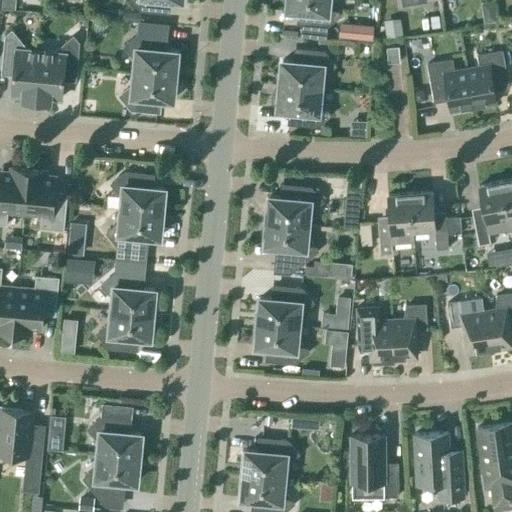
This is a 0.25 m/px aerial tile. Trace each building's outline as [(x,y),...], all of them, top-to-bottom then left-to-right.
[(132,0),(140,9),(168,11),(168,0),(178,0),(181,0),(180,0),(132,0)] [(287,0),(287,9),(298,10),(297,23),(303,23),(301,36),(324,38),(325,25),(339,14),(328,1),(327,0),(287,0)] [(142,34),(170,35),(171,15),(143,14),(142,34)] [(95,31),(124,32),(124,16),(95,16),(95,31)] [(469,33),(485,30),(484,17),(467,20),(469,33)] [(373,25),(340,22),(338,37),(372,40),(373,25)] [(36,100),(40,50),(28,49),(11,29),(4,35),(1,68),(14,70),(11,93),(25,94),(24,99),(36,100)] [(134,71),(177,75),(178,67),(175,67),(176,51),(164,49),(165,37),(137,34),(124,46),(135,59),(134,71)] [(40,50),(36,100),(47,101),(48,97),(61,98),(63,74),(76,75),(79,42),(73,35),(53,51),(40,50)] [(387,62),(399,61),(398,45),(386,46),(387,62)] [(276,84),(320,88),(321,75),(334,64),(323,51),(295,48),(294,61),(282,60),(280,76),(277,75),(276,84)] [(466,69),(473,107),(486,105),(487,103),(495,101),(492,85),(507,82),(501,50),(477,55),(479,66),(466,69)] [(473,107),(466,69),(453,71),(451,59),(427,63),(433,96),(447,93),(450,109),(458,108),(460,109),(473,107)] [(176,84),(177,75),(134,71),(133,84),(119,95),(130,108),(158,111),(159,99),(171,100),(173,83),(176,84)] [(318,100),(320,88),(276,84),(275,92),(279,92),(277,109),(289,110),(288,122),(316,125),(329,114),(318,100)] [(422,90),(413,91),(414,101),(424,100),(422,90)] [(24,213),(28,169),(10,167),(10,171),(1,170),(0,179),(0,223),(6,224),(7,211),(24,213)] [(28,169),(24,213),(41,215),(40,228),(63,230),(66,203),(52,202),(55,176),(46,175),(47,171),(28,169)] [(121,208),(164,213),(165,204),(162,204),(163,188),(151,186),(152,174),(124,172),(111,183),(122,196),(121,208)] [(511,178),(500,181),(508,219),(509,229),(511,228),(511,178)] [(482,206),(471,209),(476,232),(478,244),(490,242),(488,233),(509,229),(508,219),(500,181),(487,183),(487,184),(478,185),(482,206)] [(267,220),(307,224),(308,212),(322,201),(310,187),(282,184),(281,197),(269,196),(267,220)] [(423,191),(409,192),(412,231),(434,229),(436,249),(448,248),(447,233),(461,232),(459,215),(445,216),(434,217),(432,191),(423,192),(423,191)] [(389,221),(378,222),(380,253),(392,252),(391,243),(413,241),(412,231),(409,192),(396,193),(396,194),(387,194),(389,221)] [(164,221),(164,213),(121,208),(120,221),(106,232),(117,245),(146,248),(147,236),(159,237),(160,221),(164,221)] [(306,236),(307,224),(267,220),(265,245),(277,246),(276,258),(274,272),(290,273),(303,261),(317,250),(306,236)] [(370,224),(359,225),(360,238),(371,237),(370,224)] [(65,281),(92,283),(94,260),(67,258),(65,281)] [(0,329),(13,331),(17,286),(0,284),(2,267),(0,267),(0,329)] [(111,309),(155,314),(156,305),(152,305),(154,289),(142,287),(143,275),(115,272),(101,284),(113,297),(111,309)] [(17,286),(13,331),(31,332),(31,328),(40,329),(43,302),(56,304),(58,277),(35,275),(34,288),(17,286)] [(254,321),(298,325),(299,313),(312,302),(301,288),(273,285),(272,298),(260,296),(258,313),(255,312),(254,321)] [(483,311),(489,348),(511,345),(507,317),(511,316),(511,292),(496,294),(495,309),(483,311)] [(489,348),(483,311),(471,312),(466,299),(447,302),(451,326),(462,324),(467,352),(489,348)] [(379,303),(354,304),(357,351),(370,350),(371,358),(393,357),(391,319),(379,320),(379,303)] [(403,319),(391,319),(393,357),(415,356),(414,328),(426,328),(424,304),(406,305),(403,319)] [(154,322),(155,314),(111,309),(110,321),(97,333),(108,346),(136,349),(137,337),(149,338),(151,322),(154,322)] [(322,312),(321,325),(334,326),(336,313),(322,312)] [(297,337),(298,325),(254,321),(253,329),(257,330),(255,346),(267,347),(266,359),(294,362),(308,351),(297,337)] [(325,329),(324,342),(346,344),(347,331),(325,329)] [(61,339),(60,350),(72,351),(73,340),(61,339)] [(0,452),(27,455),(24,490),(37,491),(44,425),(30,423),(31,410),(0,407),(0,408),(1,409),(0,417),(0,452)] [(47,449),(62,450),(66,416),(50,414),(47,449)] [(98,454),(141,458),(142,449),(139,449),(140,433),(128,432),(129,419),(101,417),(88,428),(99,441),(98,454)] [(511,430),(511,422),(476,427),(485,487),(491,486),(494,509),(511,506),(511,430)] [(448,450),(447,432),(414,433),(417,483),(438,482),(439,496),(465,495),(462,450),(448,450)] [(384,462),(383,434),(351,434),(351,450),(343,450),(343,464),(351,464),(351,481),(352,481),(352,496),(398,495),(398,462),(384,462)] [(240,473),(284,477),(285,465),(298,454),(287,440),(259,437),(258,450),(246,449),(244,465),(241,465),(240,473)] [(140,466),(141,458),(98,454),(97,466),(83,477),(94,491),(122,493),(124,481),(136,482),(137,466),(140,466)] [(282,490),(284,477),(240,473),(239,481),(242,482),(241,498),(253,499),(252,511),(259,511),(283,511),(293,503),(282,490)]
